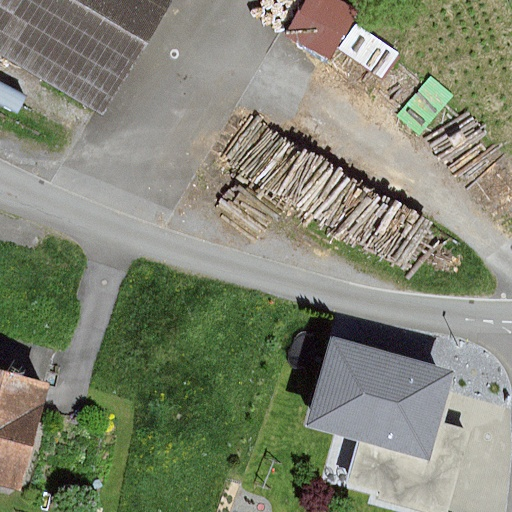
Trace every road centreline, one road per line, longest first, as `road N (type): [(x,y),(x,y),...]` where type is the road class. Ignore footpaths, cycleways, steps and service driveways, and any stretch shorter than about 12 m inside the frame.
road 1 (residential): [(511,321),(411,312),(273,281),(0,182)]
road 2 (track): [(218,51),(414,171),(493,238),(511,265)]
